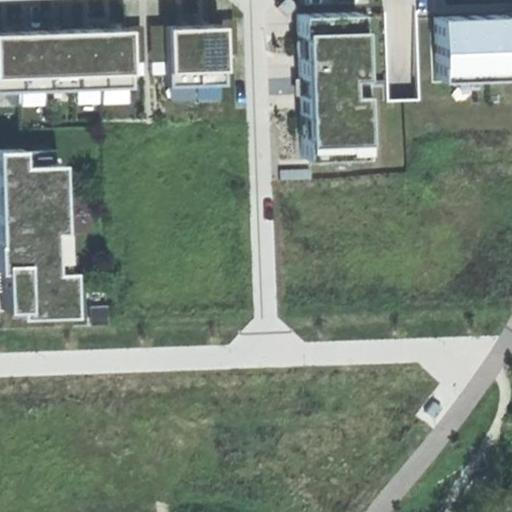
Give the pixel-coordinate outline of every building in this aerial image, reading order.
[(381,1),(292,6),(299,154),(361,151),(357,77),(385,76),(381,1)] [(511,6),(414,9),(416,91),(511,87),(511,6)] [(216,14),(186,16),(189,75),(219,73),(216,14)] [(160,76),(189,75),(186,16),(157,18),(160,76)] [(123,19),(95,20),(98,77),(125,76),(123,19)] [(95,20),(68,21),(70,78),(98,77),(95,20)] [(68,21),(39,23),(41,80),(70,78),(68,21)] [(39,23),(12,24),(14,81),(41,80),(39,23)] [(12,24),(0,24),(0,81),(14,81),(12,24)] [(15,141),(0,141),(0,303),(12,303),(12,310),(68,308),(66,263),(49,264),(48,225),(57,225),(55,156),(16,158),(15,141)]
